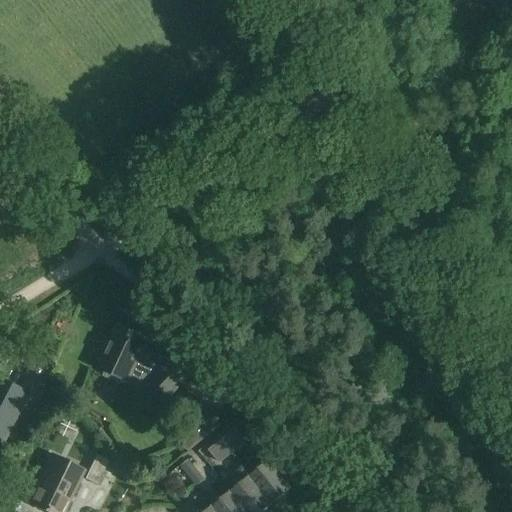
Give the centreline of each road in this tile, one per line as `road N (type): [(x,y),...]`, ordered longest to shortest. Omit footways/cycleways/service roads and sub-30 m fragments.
road 1 (unclassified): [(100,248),(350,511)]
road 2 (track): [(338,91),(511,370)]
road 3 (track): [(100,248),(338,91)]
road 4 (track): [(0,140),(97,250)]
